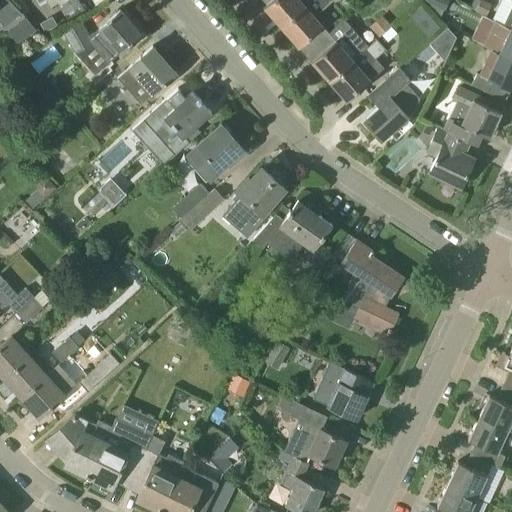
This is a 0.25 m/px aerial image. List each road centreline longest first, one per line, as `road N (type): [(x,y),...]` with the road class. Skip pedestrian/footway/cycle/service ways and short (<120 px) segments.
road 1 (residential): [(488,274),(338,173),(173,0)]
road 2 (residential): [(373,511),(488,274)]
